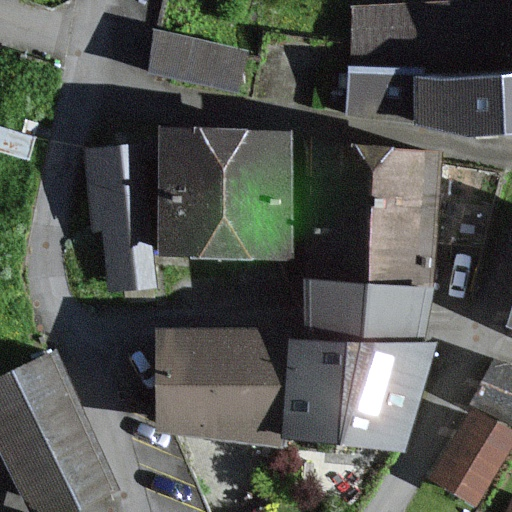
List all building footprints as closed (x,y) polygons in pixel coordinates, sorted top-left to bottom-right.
[(356,69),(416,68),(417,78),(511,75),(511,1),(355,5),(356,69)] [(157,23),(151,67),(247,79),(252,36),(157,23)] [(417,78),(416,68),(356,69),(350,69),(351,127),(418,125),(417,78)] [(511,75),(417,78),(418,125),(472,136),(511,133),(511,75)] [(288,135),(168,136),(168,256),(288,256),(288,135)] [(152,284),(138,146),(90,151),(97,226),(104,225),(111,288),(152,284)] [(305,340),(425,344),(432,153),(312,148),(305,340)] [(160,336),(161,429),(277,443),(276,335),(160,336)] [(402,444),(438,345),(425,344),(305,340),(292,339),(288,439),(402,444)] [(54,357),(0,381),(0,438),(33,511),(48,511),(112,483),(54,357)] [(511,367),(497,360),(476,400),(511,419),(511,367)] [(511,437),(511,434),(473,412),(435,476),(476,500),(511,437)]
